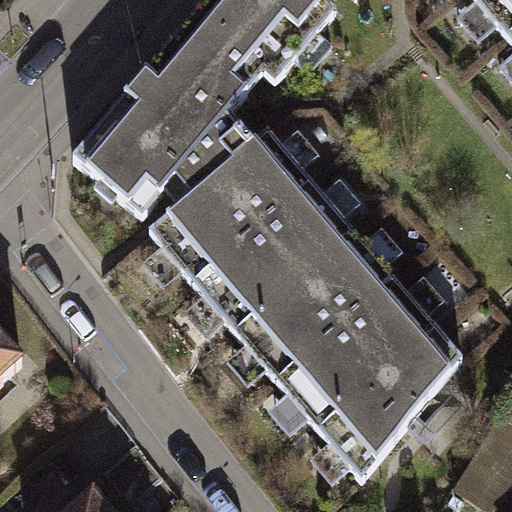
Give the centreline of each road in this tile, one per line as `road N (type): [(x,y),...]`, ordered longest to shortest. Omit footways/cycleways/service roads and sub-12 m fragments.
road 1 (residential): [(261,511),(44,240),(0,209)]
road 2 (tertiary): [(118,0),(0,132)]
